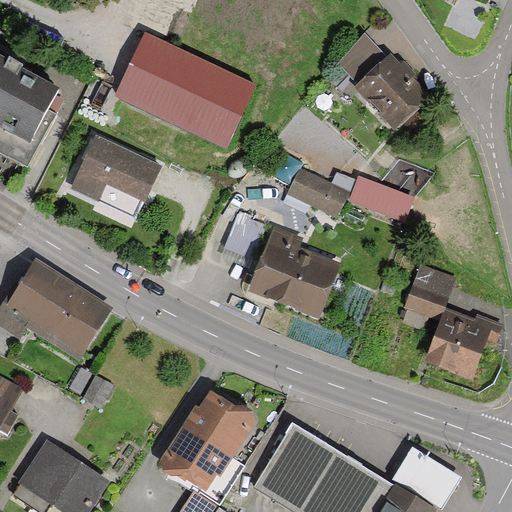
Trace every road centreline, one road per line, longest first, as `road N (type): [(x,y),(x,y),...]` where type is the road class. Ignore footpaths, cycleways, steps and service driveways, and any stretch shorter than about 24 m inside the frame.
road 1 (tertiary): [(511,446),(225,341),(0,211)]
road 2 (residential): [(482,94),(447,69),(396,0)]
road 3 (residential): [(511,219),(482,94)]
